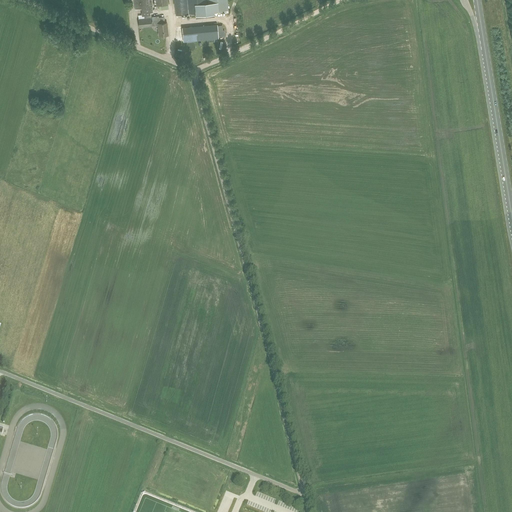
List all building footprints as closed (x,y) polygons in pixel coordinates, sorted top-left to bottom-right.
[(136,0),(134,0),(135,9),(141,9),(142,16),(144,15),(144,18),(138,19),(139,27),(151,26),(151,21),(151,18),(150,18),(150,12),(152,11),(151,0),(155,0),(157,6),(168,5),(167,0),(136,0)] [(174,0),(176,15),(208,12),(206,0),(174,0)] [(207,0),(208,9),(214,9),(214,12),(228,10),(227,0),(207,0)] [(152,21),(151,21),(151,26),(158,25),(159,35),(168,34),(167,22),(164,22),(159,23),(159,17),(158,16),(152,17),(152,21)] [(183,41),(219,38),(217,24),(182,28),(183,41)]
